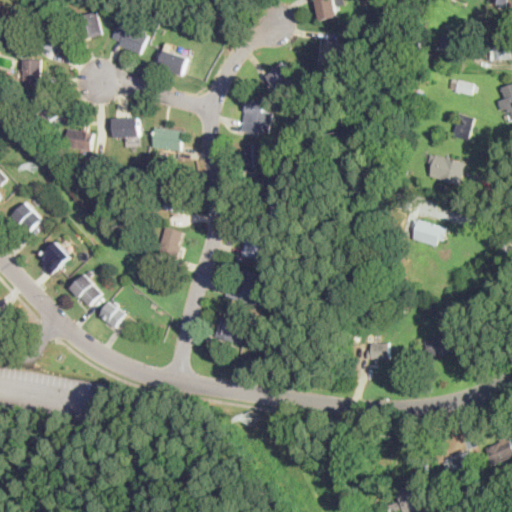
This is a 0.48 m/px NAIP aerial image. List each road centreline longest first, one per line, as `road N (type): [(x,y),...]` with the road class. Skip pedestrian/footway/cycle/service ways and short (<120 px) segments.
road 1 (residential): [(370,407),(180,379),(114,360),(79,337),(0,257)]
road 2 (residential): [(274,23),(234,62),(214,109),(217,228),(180,379)]
road 3 (residential): [(511,379),(430,405),(370,407)]
